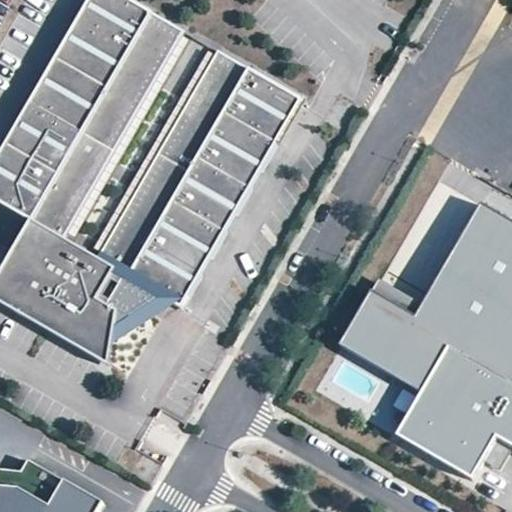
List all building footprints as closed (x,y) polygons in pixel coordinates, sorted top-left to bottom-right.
[(47,273),(184,35),(123,0),(91,0),(0,159),(0,204),(32,223),(14,254),(47,273)] [(182,310),(302,103),(218,54),(81,293),(111,310),(129,279),(182,310)] [(377,279),(337,346),(419,393),(394,436),(468,479),(493,436),(511,447),(511,223),(480,205),(422,305),(377,279)] [(14,254),(0,246),(0,298),(105,359),(114,312),(111,310),(81,293),(47,273),(14,254)] [(0,304),(109,367),(118,314),(114,312),(105,359),(0,298),(0,304)] [(105,511),(110,503),(35,460),(28,472),(3,469),(0,495),(0,511),(105,511)]
